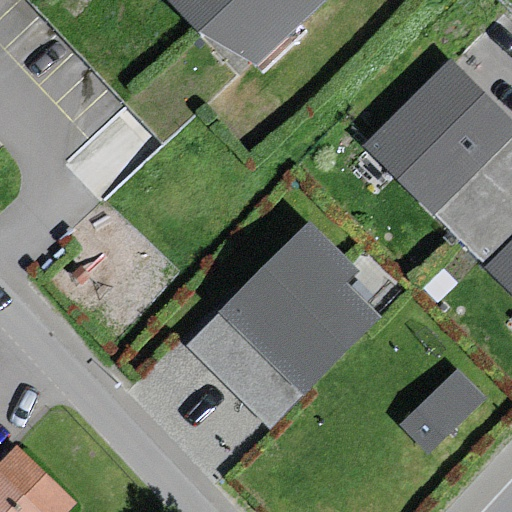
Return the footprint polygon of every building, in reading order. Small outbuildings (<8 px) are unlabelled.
[(169,0),(260,66),(336,0),(169,0)] [(439,63),(356,145),(423,216),(509,133),(439,63)] [(222,311),(305,396),(389,303),(311,222),(222,311)] [(511,241),(475,275),(511,311),(511,241)] [(487,397),(459,369),(405,424),(432,451),(487,397)] [(0,511),(64,511),(67,509),(3,451),(0,453),(0,511)]
